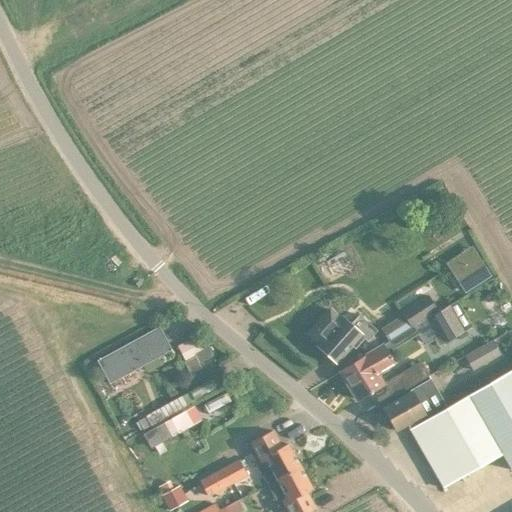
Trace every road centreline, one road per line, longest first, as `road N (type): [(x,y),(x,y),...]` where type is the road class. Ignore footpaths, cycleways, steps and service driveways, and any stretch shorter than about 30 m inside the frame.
road 1 (unclassified): [(424,511),(153,264),(81,173),(0,29)]
road 2 (track): [(0,258),(134,293),(184,295)]
